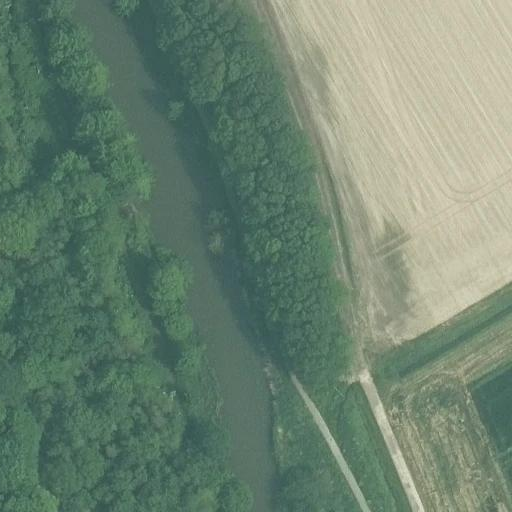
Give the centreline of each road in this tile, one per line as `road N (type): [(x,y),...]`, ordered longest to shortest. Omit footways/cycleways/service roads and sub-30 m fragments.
road 1 (track): [(27,0),(213,511)]
road 2 (track): [(358,366),(415,511)]
